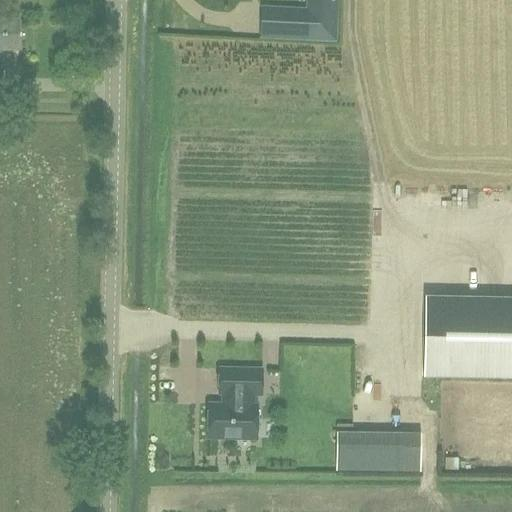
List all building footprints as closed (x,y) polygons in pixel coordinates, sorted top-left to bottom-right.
[(334,4),(309,3),(308,12),(261,10),(260,36),(332,40),(334,4)] [(0,91),(2,92),(3,67),(0,66),(0,51),(18,51),(18,21),(0,20),(0,91)] [(211,31),(242,32),(242,21),(211,20),(211,31)] [(412,218),(422,218),(422,201),(411,201),(412,218)] [(373,283),(372,258),(363,258),(364,283),(373,283)] [(423,377),(511,378),(511,298),(425,297),(423,377)] [(301,362),(302,391),(314,390),(315,409),(334,408),(334,404),(356,403),(355,377),(333,378),(332,361),(301,362)] [(256,438),(256,406),(252,406),(253,394),(261,394),(261,370),(219,369),(219,393),(225,394),(225,405),(208,405),(208,437),(256,438)] [(195,454),(195,433),(175,433),(175,454),(195,454)] [(424,434),(337,436),(338,470),(424,468),(424,434)]
